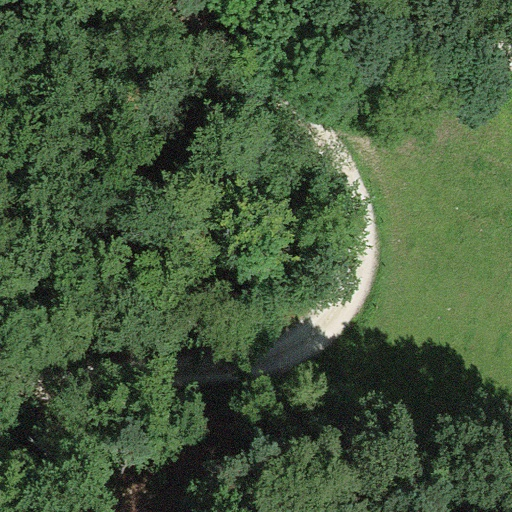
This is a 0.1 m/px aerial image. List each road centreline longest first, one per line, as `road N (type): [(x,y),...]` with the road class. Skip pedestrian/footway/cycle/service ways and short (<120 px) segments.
road 1 (track): [(150,0),(215,43),(317,145),(351,211),(343,297),(304,362),(249,408),(0,478)]
road 2 (track): [(340,0),(511,51)]
